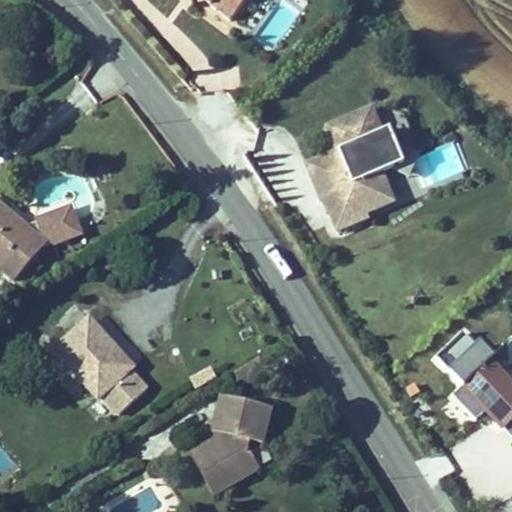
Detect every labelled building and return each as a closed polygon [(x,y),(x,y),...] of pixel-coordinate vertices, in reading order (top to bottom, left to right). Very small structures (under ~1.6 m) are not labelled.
[(191,0),(223,24),(241,0),(191,0)] [(391,173),(374,149),(392,137),(382,122),(371,106),(363,111),(349,89),(310,116),(325,137),(296,156),(319,189),(327,183),(334,193),(328,197),(339,214),(368,195),(365,190),(391,173)] [(414,157),(426,186),(467,170),(455,140),(414,157)] [(15,237),(22,229),(0,210),(0,273),(21,289),(44,260),(15,237)] [(50,252),(22,229),(15,237),(44,260),(50,252)] [(459,387),(451,394),(476,421),(484,413),(500,429),(511,417),(511,377),(464,327),(432,357),(459,387)] [(82,357),(104,340),(96,330),(74,347),(82,357)] [(59,359),(102,412),(106,408),(122,427),(149,406),(135,387),(138,383),(104,340),(82,357),(74,347),(59,359)] [(511,343),(498,357),(511,370),(511,343)] [(211,483),(222,503),(254,486),(242,465),(245,455),(259,459),(266,425),(220,414),(212,446),(219,450),(218,464),(208,462),(196,469),(206,487),(211,483)] [(219,450),(212,446),(208,462),(218,464),(219,450)] [(207,511),(222,503),(211,483),(206,487),(196,469),(185,475),(207,511)]
